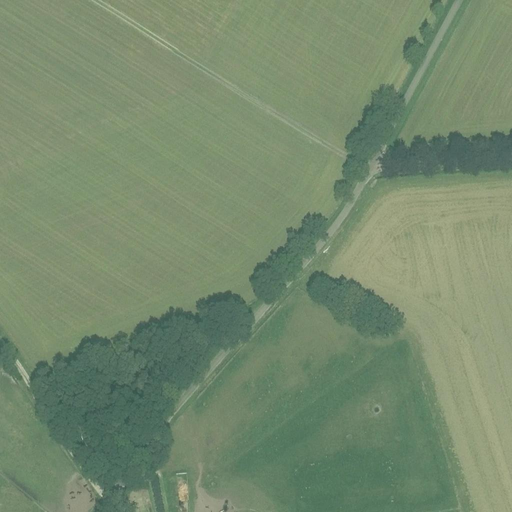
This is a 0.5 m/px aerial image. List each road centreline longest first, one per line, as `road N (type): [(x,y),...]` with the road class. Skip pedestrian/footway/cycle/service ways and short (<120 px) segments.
road 1 (unclassified): [(103,511),(163,422),(339,217),(459,0)]
road 2 (track): [(0,344),(107,504)]
